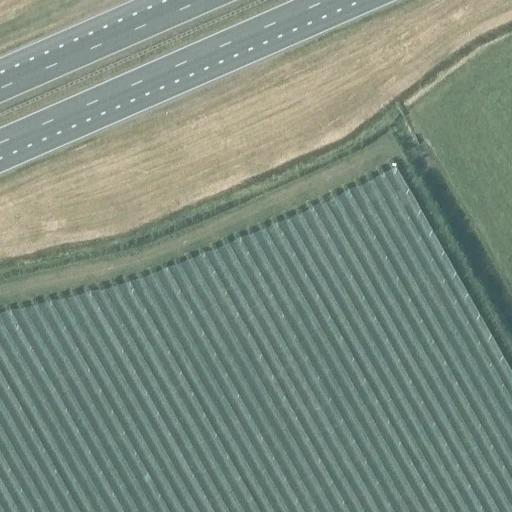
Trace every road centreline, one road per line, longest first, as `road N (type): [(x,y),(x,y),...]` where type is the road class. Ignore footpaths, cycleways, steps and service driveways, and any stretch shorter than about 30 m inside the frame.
road 1 (trunk): [(0,142),(327,0)]
road 2 (trunk): [(203,0),(0,89)]
